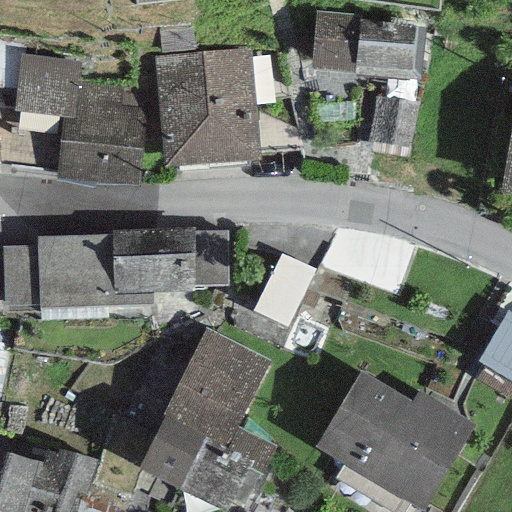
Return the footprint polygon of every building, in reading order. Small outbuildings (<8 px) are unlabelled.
[(417,29),(316,20),(310,79),(412,88),(417,29)] [(250,54),(154,61),(163,179),(259,172),(250,54)] [(79,66),(21,58),(13,117),(60,123),(72,125),(77,82),(79,66)] [(72,125),(60,123),(57,190),(140,198),(145,98),(120,95),(121,87),(77,82),(72,125)] [(417,108),(375,102),(368,149),(410,155),(417,108)] [(511,126),(500,204),(511,205),(511,126)] [(38,243),(3,243),(4,298),(38,298),(38,299),(154,297),(154,284),(193,284),(193,278),(226,277),(225,227),(195,228),(195,223),(109,225),(109,230),(37,231),(38,243)] [(294,330),(322,267),(289,253),(261,316),(294,330)] [(511,310),(506,307),(478,353),(511,373),(511,310)] [(270,358),(206,323),(163,407),(226,439),(236,420),(270,358)] [(473,419),(417,386),(412,395),(359,363),(314,438),(422,503),(473,419)] [(274,439),(236,420),(226,439),(163,407),(135,460),(225,507),(233,492),(244,498),(274,439)] [(0,511),(19,511),(37,453),(0,441),(0,511)] [(43,455),(37,453),(19,511),(77,511),(70,509),(77,487),(86,490),(97,456),(58,444),(56,448),(46,445),(43,455)]
